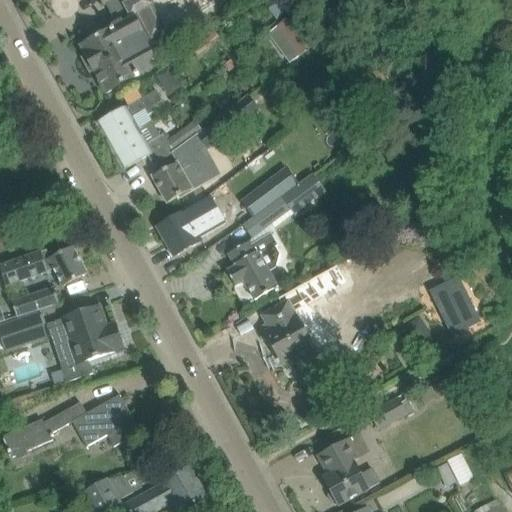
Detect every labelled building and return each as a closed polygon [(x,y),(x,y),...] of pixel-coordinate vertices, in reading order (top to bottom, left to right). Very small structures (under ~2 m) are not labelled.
[(118,27),(82,47),(86,56),(82,58),(90,74),(95,71),(107,94),(155,68),(151,61),(164,54),(158,43),(170,36),(154,5),(151,0),(102,0),(105,4),(106,4),(111,13),(118,27)] [(262,0),(277,20),(296,5),(292,0),(262,0)] [(287,34),(303,55),(316,45),(300,24),(303,22),(296,13),(280,24),(287,33),(287,34)] [(193,48),(199,56),(213,45),(208,38),(193,48)] [(161,82),(170,95),(182,87),(174,74),(161,82)] [(98,124),(111,147),(140,131),(153,123),(149,115),(154,111),(152,107),(163,101),(157,91),(98,124)] [(171,167),(154,177),(168,203),(186,193),(193,190),(194,191),(220,177),(206,152),(244,123),(232,109),(201,133),(197,136),(204,149),(178,163),(171,167)] [(170,144),(164,134),(161,136),(153,123),(140,131),(111,147),(124,170),(170,144)] [(194,123),(186,129),(194,139),(197,136),(201,133),(194,123)] [(234,148),(222,151),(227,169),(239,166),(234,148)] [(313,176),(295,190),(286,196),(298,212),(325,192),(313,176)] [(271,181),(243,204),(254,219),(269,207),(273,204),(283,196),(271,181)] [(273,204),(269,207),(254,219),(246,225),(244,226),(253,238),(277,220),(275,218),(280,214),(280,213),(281,212),(290,206),(283,197),(281,199),(273,204)] [(198,203),(174,217),(157,227),(175,258),(202,242),(208,250),(219,243),(214,235),(216,234),(198,203)] [(275,289),(279,297),(286,293),(282,285),(278,287),(269,272),(276,268),(280,254),(276,247),(279,245),(272,234),(252,246),(250,242),(229,254),(236,267),(228,272),(236,286),(244,281),(256,301),(275,289)] [(56,257),(50,260),(48,255),(33,260),(31,255),(0,265),(8,287),(19,283),(55,271),(63,287),(70,284),(88,274),(74,247),(56,257)] [(461,280),(432,294),(452,336),(481,322),(461,280)] [(296,287),(286,293),(279,297),(283,305),(265,316),(273,330),(267,334),(284,365),(290,362),(294,369),(318,356),(289,304),(301,296),(296,287)] [(18,317),(60,303),(54,289),(12,302),(18,317)] [(101,306),(47,325),(55,347),(71,342),(78,365),(89,361),(116,352),(115,350),(124,347),(116,324),(108,327),(101,306)] [(0,327),(0,333),(6,351),(48,337),(40,314),(0,327)] [(398,358),(409,350),(398,333),(387,340),(398,358)] [(78,365),(62,370),(67,383),(73,381),(83,378),(93,374),(89,361),(78,365)] [(509,400),(502,387),(489,395),(496,408),(509,400)] [(88,414),(82,403),(45,423),(43,420),(4,437),(14,458),(55,441),(52,435),(74,422),(87,447),(108,436),(115,448),(142,433),(130,411),(126,413),(118,398),(122,397),(121,396),(88,414)] [(407,400),(402,403),(399,398),(370,414),(379,431),(408,416),(409,417),(415,414),(407,400)] [(336,446),(319,456),(329,475),(327,476),(324,478),(328,486),(331,492),(329,496),(333,503),(337,503),(339,506),(356,497),(374,487),(381,484),(373,468),(362,473),(356,460),(360,458),(349,439),(336,446)] [(448,461),(437,467),(442,476),(453,471),(448,461)] [(511,466),(503,472),(511,487),(511,466)] [(194,467),(177,477),(164,484),(127,506),(130,511),(156,511),(174,502),(179,511),(184,511),(211,497),(194,467)] [(135,473),(82,487),(85,491),(83,492),(94,511),(105,511),(122,503),(120,500),(143,488),(135,473)] [(493,502),(475,511),(503,511),(497,500),(493,502)]
